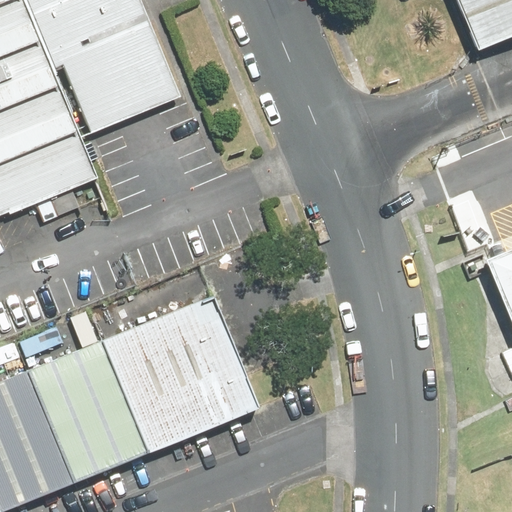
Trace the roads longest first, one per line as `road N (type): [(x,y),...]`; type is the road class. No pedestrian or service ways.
road 1 (unclassified): [(392,511),(398,404),(371,273),(266,0)]
road 2 (unknown): [(346,194),(511,136)]
